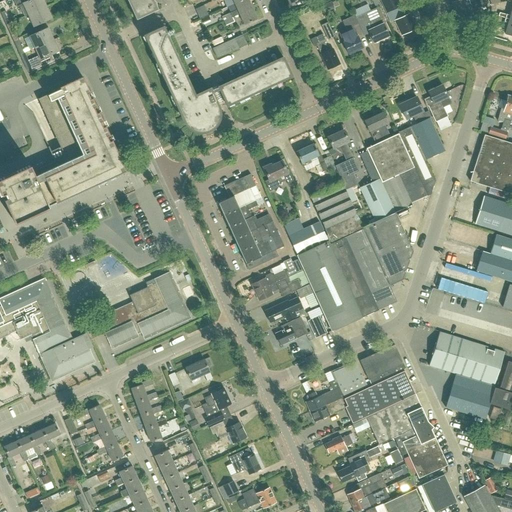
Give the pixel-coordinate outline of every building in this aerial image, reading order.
[(27,15),(46,6),(43,0),(13,0),(16,6),(22,3),(27,15)] [(139,18),(155,10),(150,0),(127,0),(134,13),(136,12),(139,18)] [(237,10),(230,13),(221,17),(223,21),(232,17),(239,14),(252,8),(247,0),(242,0),(234,4),(237,10)] [(380,0),(386,12),(401,6),(398,0),(380,0)] [(450,0),(453,9),(470,3),(468,0),(465,0),(464,1),(463,0),(450,0)] [(325,13),(334,9),(331,2),(322,6),(325,13)] [(364,2),(349,7),(351,13),(366,8),(364,2)] [(471,6),(470,3),(453,9),(459,23),(471,18),(467,8),(471,6)] [(46,6),(27,15),(33,27),(52,18),(46,6)] [(252,8),(239,14),(244,25),(257,19),(252,8)] [(358,24),(363,34),(364,36),(369,33),(373,43),(389,36),(383,24),(384,24),(376,8),(355,18),(358,24)] [(498,16),(505,18),(511,20),(511,9),(510,15),(506,14),(499,12),(498,16)] [(4,21),(9,19),(5,11),(0,13),(4,21)] [(401,35),(411,31),(411,30),(416,28),(409,14),(395,21),(401,35)] [(358,24),(355,18),(354,16),(342,21),(346,29),(338,32),(340,36),(348,55),(363,48),(357,36),(363,34),(358,24)] [(232,17),(223,21),(225,26),(234,22),(232,17)] [(328,40),(334,37),(327,22),(321,26),(328,40)] [(181,116),(182,116),(184,121),(185,122),(186,124),(187,125),(188,126),(189,127),(190,128),(191,129),(193,130),(194,130),(196,131),(197,131),(199,131),(200,131),(202,131),(203,131),(205,131),(206,131),(208,130),(209,129),(210,129),(212,128),(213,127),(214,126),(215,124),(216,123),(217,122),(217,120),(218,119),(218,117),(219,116),(219,114),(219,112),(219,111),(218,109),(215,101),(223,97),(227,106),(292,76),(283,57),(219,86),(210,90),(209,89),(195,96),(163,26),(145,34),(147,40),(146,40),(181,116)] [(13,40),(17,38),(13,27),(8,29),(13,40)] [(35,48),(53,39),(48,27),(29,36),(35,48)] [(505,34),(506,31),(495,28),(493,37),(503,41),(503,40),(505,34)] [(328,50),(325,41),(326,41),(323,33),(311,39),(314,46),(317,45),(328,69),(340,64),(332,48),(328,50)] [(208,38),(210,42),(219,38),(217,34),(208,38)] [(216,56),(223,53),(224,55),(247,44),(242,34),(212,48),(216,56)] [(17,38),(13,40),(18,51),(22,49),(17,38)] [(53,39),(35,48),(40,60),(59,51),(53,39)] [(31,68),(26,57),(21,59),(27,71),(31,68)] [(205,86),(203,81),(199,72),(190,76),(194,85),(196,90),(205,86)] [(87,87),(83,76),(59,87),(60,89),(56,91),(38,99),(60,147),(51,151),(49,146),(48,147),(54,161),(33,171),(30,165),(0,178),(0,191),(1,195),(4,193),(6,197),(3,199),(11,215),(14,223),(126,171),(87,87)] [(427,106),(426,107),(433,122),(447,115),(443,106),(450,103),(447,97),(447,96),(442,84),(428,91),(430,97),(424,100),(427,106)] [(511,96),(507,95),(503,109),(500,108),(497,120),(503,121),(501,128),(507,130),(510,121),(511,115),(511,96)] [(404,115),(406,120),(413,117),(416,123),(429,117),(429,119),(431,123),(433,122),(426,107),(420,110),(419,107),(421,107),(416,97),(399,105),(404,115)] [(0,157),(21,147),(0,101),(0,157)] [(427,195),(398,133),(390,137),(384,124),(387,122),(382,112),(364,121),(369,131),(375,144),(366,148),(395,212),(411,204),(411,202),(427,195)] [(444,150),(431,123),(429,119),(429,117),(416,123),(398,132),(398,133),(427,195),(430,194),(435,179),(426,159),(444,150)] [(483,128),(486,121),(479,119),(477,126),(483,128)] [(505,139),(507,133),(490,127),(488,134),(505,139)] [(353,157),(346,141),(348,140),(344,130),(328,137),(333,148),(334,147),(343,153),(346,160),(334,165),(345,189),(357,183),(357,182),(357,183),(352,172),(358,170),(352,158),(353,157)] [(469,181),(510,194),(511,187),(511,143),(484,135),(478,153),(469,181)] [(318,149),(316,150),(313,144),(296,152),(301,162),(302,162),(303,165),(310,161),(309,159),(316,156),(322,172),(335,167),(330,156),(323,159),(318,149)] [(412,250),(395,212),(394,211),(367,150),(359,154),(372,181),(359,187),(374,217),(372,218),(373,221),(362,226),(363,228),(345,236),(367,285),(377,307),(395,299),(389,285),(401,279),(412,250)] [(286,170),(281,160),(271,165),(270,163),(262,167),(268,180),(265,181),(269,189),(278,185),(280,181),(278,176),(283,174),(288,185),(294,182),(288,169),(286,170)] [(249,188),(256,185),(250,174),(244,176),(249,188)] [(240,192),(249,188),(244,176),(224,185),(229,197),(240,192)] [(363,228),(362,226),(341,180),(309,194),(330,240),(329,240),(329,242),(344,235),(345,236),(363,228)] [(246,204),(255,200),(261,198),(256,185),(249,188),(240,192),(229,197),(218,202),(223,214),(246,204)] [(511,205),(486,197),(483,196),(474,224),(511,235),(511,205)] [(229,226),(251,216),(248,209),(257,205),(255,200),(246,204),(223,214),(229,226)] [(229,226),(234,239),(257,228),(269,223),(265,215),(256,219),(254,215),(251,216),(229,226)] [(329,242),(329,240),(328,241),(319,221),(303,229),(298,218),(283,225),(288,236),(331,330),(362,317),(361,315),(362,314),(352,291),(367,285),(344,235),(329,242)] [(240,251),(277,234),(272,222),(269,223),(257,228),(234,239),(240,251)] [(277,234),(240,251),(248,269),(278,256),(275,250),(283,247),(277,234)] [(511,281),(511,239),(495,234),(489,253),(482,251),(475,270),(511,281)] [(87,270),(96,266),(97,266),(95,260),(84,265),(87,270)] [(255,292),(302,270),(298,260),(296,260),(294,260),(293,261),(292,261),(292,262),(294,268),(287,271),(286,269),(272,275),(272,274),(270,273),(265,275),(265,278),(251,284),(255,292)] [(255,292),(259,300),(272,294),(271,291),(278,288),(280,291),(288,287),(290,293),(296,290),(309,284),(302,270),(255,292)] [(453,287),(455,271),(449,270),(447,286),(453,287)] [(110,346),(111,346),(112,349),(138,337),(137,334),(141,333),(143,337),(144,339),(170,327),(169,325),(187,317),(179,299),(181,298),(169,272),(167,273),(153,279),(155,283),(152,285),(151,283),(147,285),(146,285),(147,287),(130,295),(132,301),(104,314),(103,315),(102,316),(102,317),(102,318),(106,325),(106,326),(107,326),(108,326),(109,326),(111,330),(104,333),(110,346)] [(0,338),(18,331),(21,339),(20,339),(21,340),(30,335),(38,353),(50,379),(51,381),(64,375),(65,376),(82,368),(81,368),(95,362),(94,359),(89,348),(88,348),(82,335),(72,340),(65,324),(53,298),(51,299),(43,282),(43,281),(25,289),(24,287),(0,298),(0,303),(1,306),(0,306),(0,338)] [(309,284),(296,290),(300,297),(312,291),(309,284)] [(511,285),(509,284),(502,307),(511,310),(511,285)] [(362,314),(377,307),(367,285),(352,291),(362,314)] [(302,308),(297,297),(288,301),(287,300),(265,311),(267,316),(267,318),(268,321),(270,321),(270,322),(284,315),(286,320),(296,316),(294,312),(302,308)] [(315,338),(327,333),(319,316),(307,321),(315,338)] [(439,329),(443,326),(439,317),(434,319),(439,329)] [(295,338),(307,333),(300,318),(281,327),(283,330),(275,334),(278,339),(277,340),(278,344),(280,344),(280,345),(295,339),(295,338)] [(464,376),(474,342),(439,331),(428,364),(464,376)] [(474,342),(464,376),(493,385),(504,352),(474,342)] [(370,384),(403,369),(405,368),(394,345),(360,361),(370,384)] [(213,365),(209,357),(204,359),(185,368),(191,380),(190,380),(192,383),(200,380),(198,376),(204,374),(207,380),(212,378),(209,371),(208,368),(213,365)] [(511,395),(511,362),(508,361),(499,388),(496,387),(491,404),(508,409),(511,395)] [(335,379),(343,397),(366,386),(355,362),(333,372),(336,379),(335,379)] [(352,423),(365,417),(415,394),(404,371),(344,399),(347,406),(345,407),(352,423)] [(173,386),(179,384),(174,373),(168,375),(173,386)] [(491,404),(496,387),(494,387),(494,386),(455,374),(445,406),(484,419),(489,403),(491,404)] [(147,398),(146,396),(143,388),(153,384),(151,379),(141,382),(142,384),(131,388),(136,402),(147,398)] [(341,398),(343,397),(335,379),(329,382),(332,390),(317,397),(314,391),(307,395),(309,400),(305,402),(310,412),(341,398)] [(222,388),(220,387),(216,389),(215,391),(211,393),(212,394),(204,398),(206,403),(201,405),(206,416),(203,417),(208,426),(223,419),(219,409),(230,403),(223,388),(222,388)] [(152,411),(151,409),(148,401),(157,397),(156,392),(146,396),(147,398),(136,402),(140,415),(152,411)] [(365,417),(378,445),(394,438),(427,422),(427,421),(415,394),(365,417)] [(331,413),(345,407),(343,403),(341,398),(310,412),(314,421),(331,413)] [(94,423),(105,418),(99,405),(88,410),(87,408),(78,412),(79,413),(81,417),(90,413),(93,421),(94,423)] [(156,424),(156,422),(153,414),(162,411),(160,405),(151,409),(152,411),(140,415),(145,428),(156,424)] [(497,420),(500,409),(493,407),(489,418),(497,420)] [(70,434),(77,431),(71,417),(64,421),(70,434)] [(100,435),(111,430),(105,418),(94,423),(93,421),(84,425),(86,430),(95,426),(99,434),(100,435)] [(356,432),(369,426),(365,418),(352,424),(356,432)] [(156,424),(145,428),(150,441),(161,437),(158,427),(167,423),(165,419),(156,422),(156,424)] [(226,428),(223,421),(212,426),(209,428),(212,435),(215,433),(219,441),(220,440),(220,439),(229,435),(233,443),(246,437),(239,422),(226,428)] [(399,450),(405,448),(433,435),(431,429),(433,427),(427,421),(427,422),(394,438),(399,450)] [(47,440),(45,441),(49,450),(54,448),(50,439),(60,434),(55,423),(42,429),(47,440)] [(465,438),(471,440),(475,430),(469,428),(465,438)] [(37,444),(45,441),(47,440),(42,429),(29,435),(34,446),(32,447),(36,456),(41,453),(37,444)] [(106,448),(117,443),(111,430),(100,435),(99,434),(90,438),(92,443),(101,438),(105,446),(106,448)] [(352,443),(348,434),(341,437),(340,435),(331,439),(332,440),(324,444),(328,452),(336,449),(338,454),(347,450),(345,446),(352,443)] [(24,450),(32,447),(34,446),(29,435),(16,441),(21,451),(19,452),(23,462),(28,459),(24,450)] [(433,435),(405,448),(419,478),(447,465),(433,435)] [(11,456),(19,452),(21,451),(16,441),(3,446),(3,447),(8,457),(7,458),(11,467),(15,465),(11,456)] [(106,448),(105,446),(96,451),(98,455),(107,451),(112,461),(123,456),(117,443),(106,448)] [(193,443),(188,445),(192,453),(197,451),(193,443)] [(368,458),(380,452),(377,446),(366,451),(368,458)] [(248,448),(238,452),(228,457),(231,464),(235,471),(245,467),(248,475),(260,469),(253,453),(251,454),(248,448)] [(167,449),(154,455),(159,467),(172,461),(167,449)] [(197,451),(192,453),(195,461),(200,458),(197,451)] [(507,466),(510,455),(495,451),(492,462),(507,466)] [(357,481),(366,478),(364,472),(369,469),(364,457),(349,463),(351,466),(337,472),(341,482),(355,476),(357,481)] [(165,478),(177,472),(172,461),(159,467),(165,478)] [(26,464),(21,466),(24,474),(29,471),(26,464)] [(202,475),(207,473),(204,465),(198,468),(202,475)] [(117,487),(124,484),(124,483),(136,477),(131,466),(118,471),(122,479),(115,482),(117,487)] [(182,483),(177,472),(165,478),(170,489),(182,483)] [(207,473),(202,475),(205,483),(211,481),(207,473)] [(371,493),(384,487),(385,487),(382,479),(382,478),(380,473),(357,483),(360,489),(347,495),(350,503),(371,493)] [(434,511),(452,504),(456,502),(444,474),(422,484),(434,511)] [(49,477),(41,481),(43,485),(51,482),(49,477)] [(142,488),(136,477),(124,483),(124,484),(126,489),(119,492),(122,498),(129,495),(129,494),(142,488)] [(223,500),(228,498),(227,497),(238,492),(233,481),(222,486),(217,488),(223,500)] [(175,500),(187,494),(182,483),(170,489),(175,500)] [(24,495),(37,490),(35,484),(22,489),(24,495)] [(498,511),(495,505),(490,496),(484,485),(463,497),(470,511),(498,511)] [(241,494),(244,499),(248,507),(260,502),(263,508),(275,502),(268,487),(255,493),(252,489),(241,494)] [(350,503),(354,511),(368,505),(388,496),(384,487),(371,493),(350,503)] [(147,500),(142,488),(129,494),(129,495),(134,505),(147,500)] [(212,498),(217,495),(214,488),(208,490),(212,498)] [(386,511),(418,511),(425,509),(415,488),(383,503),(386,511)] [(87,500),(92,498),(88,490),(83,493),(87,500)] [(79,504),(85,501),(81,494),(76,496),(79,504)] [(180,511),(193,505),(187,494),(175,500),(180,511)] [(217,495),(212,498),(215,505),(221,503),(217,495)] [(490,496),(495,505),(511,509),(511,501),(490,496)] [(92,498),(87,500),(90,508),(96,506),(92,498)] [(241,510),(248,507),(244,499),(237,502),(241,510)] [(149,511),(152,511),(147,500),(134,505),(136,511),(133,511),(149,511)] [(85,501),(79,504),(83,511),(88,509),(85,501)]
